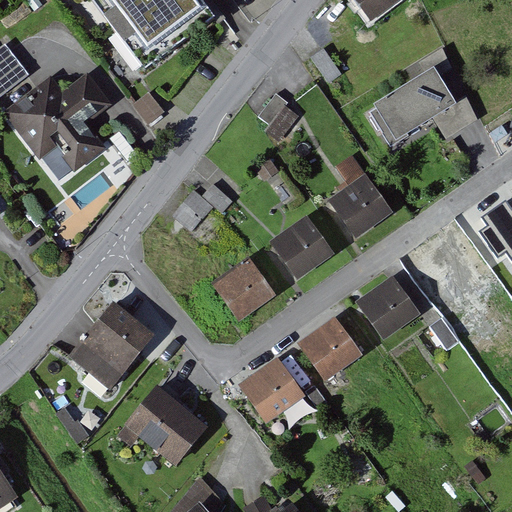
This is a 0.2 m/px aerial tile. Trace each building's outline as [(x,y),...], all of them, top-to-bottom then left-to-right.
[(95,0),(153,73),(223,19),(208,0),(95,0)] [(356,0),(376,24),(404,0),(356,0)] [(0,54),(0,100),(31,76),(8,48),(0,54)] [(378,111),(370,115),(389,147),(433,122),(456,108),(454,105),(434,72),(376,107),(378,111)] [(52,79),(7,115),(42,159),(59,146),(79,172),(108,149),(88,123),(113,103),(91,75),(65,96),(52,79)] [(150,125),(165,113),(150,94),(135,106),(150,125)] [(279,97),(258,123),(270,132),(291,107),(279,97)] [(466,99),(454,105),(456,108),(433,122),(445,143),(465,131),(480,122),(466,99)] [(373,179),(336,206),(362,242),(400,215),(373,179)] [(196,196),(175,223),(191,235),(212,208),(196,196)] [(511,202),(478,226),(504,263),(511,257),(511,202)] [(313,220),(276,246),(302,283),(339,256),(313,220)] [(451,239),(414,266),(440,302),(478,276),(451,239)] [(255,262),(217,288),(243,325),(281,298),(255,262)] [(393,280),(355,306),(381,343),(419,316),(393,280)] [(69,359),(107,392),(153,338),(115,305),(69,359)] [(336,320),(298,347),(324,384),(362,357),(336,320)] [(441,320),(429,328),(446,353),(458,344),(441,320)] [(282,361),(245,388),(271,425),(309,398),(282,361)] [(157,390),(125,428),(174,469),(206,431),(157,390)] [(0,457),(0,511),(25,496),(0,457)] [(458,473),(446,482),(458,497),(470,487),(458,473)]
